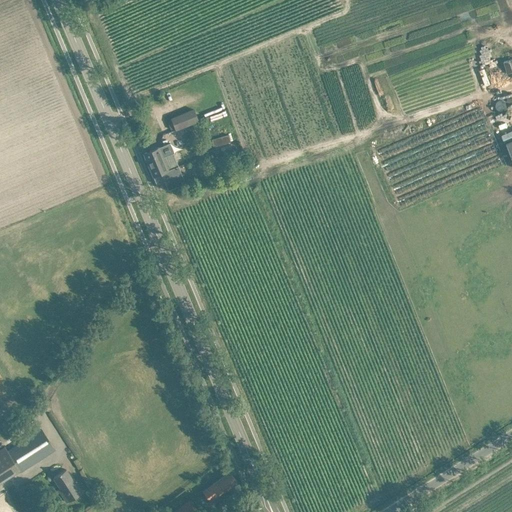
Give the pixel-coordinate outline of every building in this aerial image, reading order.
[(113,41),(122,67),(151,57),(142,31),(143,35),(135,38),(133,34),(113,41)] [(240,110),(249,132),(250,132),(300,114),(297,114),(311,108),(308,102),(304,102),(303,97),(298,99),(297,114),(294,107),(285,106),(285,112),(277,112),(274,103),(273,119),(269,108),(263,108),(262,104),(254,107),(249,107),(250,101),(247,96),(247,103),(241,103),(240,110)] [(499,102),(498,114),(509,114),(509,103),(499,102)] [(171,118),(175,129),(198,120),(194,108),(171,118)] [(437,184),(441,194),(509,168),(486,108),(377,149),(401,212),(421,204),(416,191),(437,184)] [(228,134),(212,139),(214,146),(231,141),(228,134)] [(383,144),(391,139),(389,135),(380,139),(383,144)] [(169,142),(143,153),(153,176),(156,184),(164,180),(168,190),(186,183),(182,173),(178,165),(169,142)] [(8,417),(0,424),(5,431),(13,423),(8,417)] [(0,482),(20,469),(21,471),(55,449),(41,428),(8,450),(5,446),(0,448),(0,482)] [(68,501),(73,498),(81,493),(66,469),(57,474),(55,476),(62,487),(60,489),(68,501)] [(203,491),(210,500),(237,481),(230,471),(203,491)] [(173,511),(197,511),(190,500),(173,511)]
